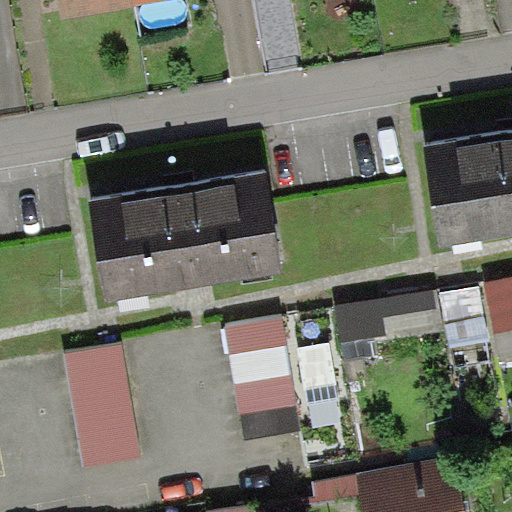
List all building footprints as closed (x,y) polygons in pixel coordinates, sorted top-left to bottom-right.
[(57,0),(62,29),(200,3),(199,0),(57,0)] [(511,134),(427,148),(444,256),(511,245),(511,134)] [(263,176),(77,204),(92,308),(279,280),(263,176)] [(511,285),(479,291),(488,344),(511,339),(511,285)] [(377,302),(329,310),(335,350),(384,342),(377,302)] [(279,321),(213,332),(233,452),(299,441),(279,321)] [(119,348),(55,358),(73,471),(137,461),(119,348)] [(464,511),(456,464),(350,482),(355,511),(464,511)]
